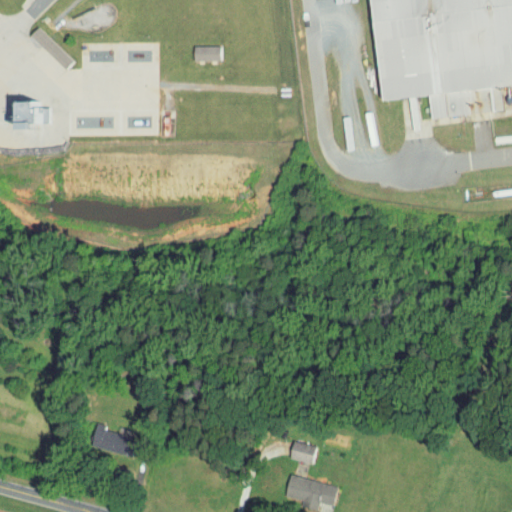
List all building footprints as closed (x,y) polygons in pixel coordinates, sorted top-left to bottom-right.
[(59,55),(23,21),(14,29),(50,63),(59,55)] [(206,40),(177,40),(178,55),(207,54),(206,40)] [(0,124),(21,124),(21,117),(36,117),(35,101),(27,102),(26,96),(0,96),(0,124)] [(111,448),(116,429),(90,422),(91,418),(82,415),(76,438),(111,448)] [(301,439),(279,433),(275,451),(296,457),(301,439)] [(323,479),(275,468),(270,489),(288,493),(287,500),(303,503),(304,496),(319,499),(323,479)]
